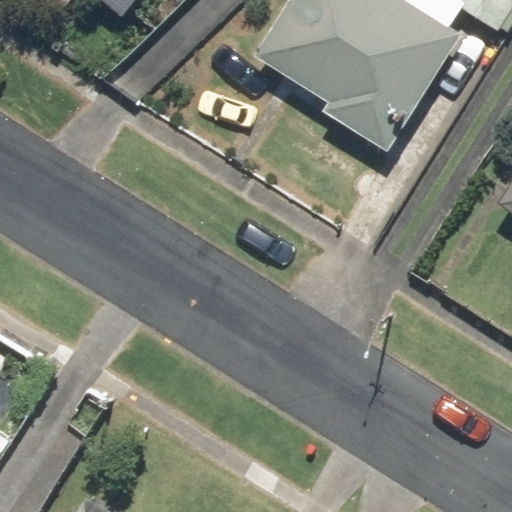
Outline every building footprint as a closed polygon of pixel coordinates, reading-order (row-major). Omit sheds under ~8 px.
[(99,0),(119,16),(132,0),(99,0)] [(405,0),(292,0),(258,57),(396,140),(461,33),(405,0)] [(511,0),(465,0),(461,8),(501,30),(511,10),(511,0)] [(511,180),(501,197),(511,203),(511,180)] [(120,511),(91,493),(78,511),(120,511)]
